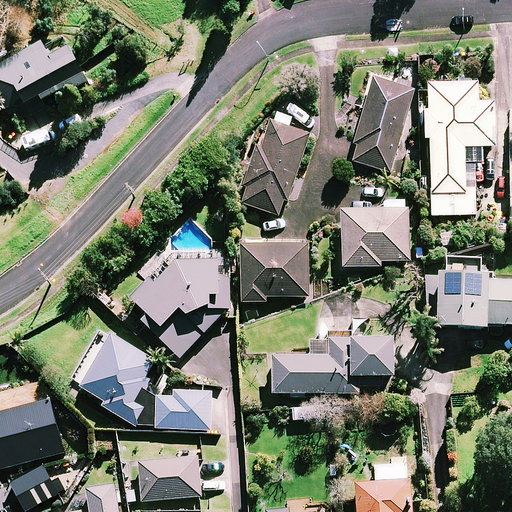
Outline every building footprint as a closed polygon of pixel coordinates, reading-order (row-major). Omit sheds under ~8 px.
[(52,58),(43,43),(0,67),(0,95),(7,109),(25,99),(30,109),(70,87),(72,91),(90,81),(71,47),(52,58)] [(416,89),(375,77),(356,142),(360,143),(355,162),(392,173),(416,89)] [(479,103),(479,84),(430,83),(429,140),(433,140),(431,215),(476,216),(477,186),(466,186),(467,163),(484,164),(484,147),(496,147),(497,104),(479,103)] [(295,120),(279,114),(276,122),(271,120),(242,203),(283,218),(312,135),(292,128),(295,120)] [(45,144),(35,125),(17,134),(28,154),(45,144)] [(382,261),(410,261),(410,208),(407,208),(407,200),(385,200),(385,209),(345,209),(345,267),(382,267),(382,261)] [(310,297),(310,244),(244,244),(244,302),(268,302),(268,297),(310,297)] [(449,256),(448,273),(431,272),(428,324),(491,328),(491,324),(511,325),(511,276),(482,275),(483,257),(449,256)] [(222,278),(222,261),(178,262),(157,283),(153,280),(134,299),(152,317),(141,328),(154,341),(158,336),(181,358),(227,311),(233,310),(232,278),(222,278)] [(158,426),(160,393),(152,392),(151,392),(166,369),(112,335),(81,385),(108,402),(104,408),(141,432),(145,424),(158,426)] [(395,338),(331,338),(311,338),(311,355),(276,355),(276,394),(360,394),(360,387),(384,387),(385,377),(395,377),(395,338)] [(160,390),(160,393),(158,426),(158,430),(213,431),(213,391),(160,390)] [(0,469),(65,453),(51,400),(0,413),(0,469)] [(202,497),(199,457),(140,461),(143,501),(202,497)] [(61,495),(47,465),(11,481),(25,511),(61,495)] [(411,511),(410,481),(357,483),(358,511),(411,511)] [(120,511),(116,485),(85,490),(89,510),(78,511),(120,511)]
